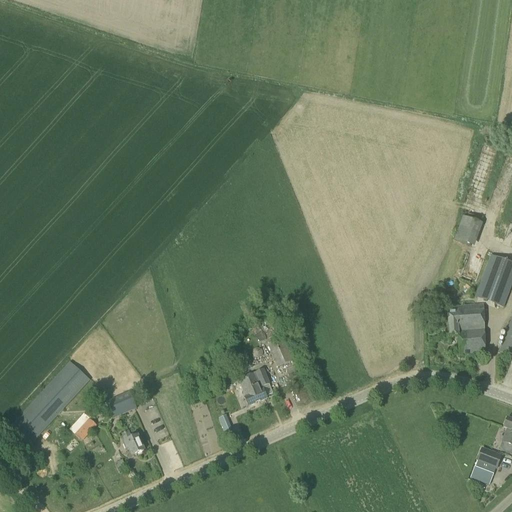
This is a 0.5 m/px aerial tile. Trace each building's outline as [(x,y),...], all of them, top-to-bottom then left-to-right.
[(474,249),(483,225),(463,217),(454,241),(474,249)] [(503,309),(511,283),(511,264),(491,257),(476,299),(503,309)] [(486,353),(483,306),(448,308),(449,336),(458,336),(460,355),(486,353)] [(511,318),(499,353),(511,357),(511,318)] [(277,368),(297,360),(288,338),(268,346),(277,368)] [(24,453),(90,382),(70,363),(4,434),(24,453)] [(289,379),(301,374),(297,365),(285,370),(289,379)] [(248,407),(266,399),(262,388),(269,385),(264,371),(239,381),(245,398),(244,398),(248,407)] [(113,420),(136,410),(129,392),(105,403),(113,420)] [(82,442),(96,426),(89,420),(89,419),(84,414),(69,431),(82,442)] [(219,419),(221,426),(229,423),(226,416),(219,419)] [(162,426),(161,418),(151,418),(152,427),(162,426)] [(511,420),(507,419),(503,428),(507,430),(502,443),(511,446),(511,420)] [(131,440),(128,432),(121,435),(124,443),(123,443),(126,450),(129,449),(132,457),(144,452),(138,437),(131,440)] [(497,469),(501,457),(482,449),(477,462),(497,469)] [(484,472),(479,483),(489,487),(493,475),(484,472)]
